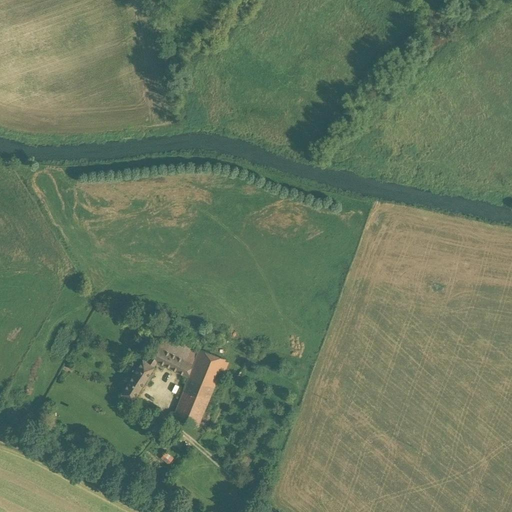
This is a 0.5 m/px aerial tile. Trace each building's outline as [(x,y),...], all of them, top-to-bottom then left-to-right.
[(165,336),(160,346),(177,354),(179,350),(190,355),(188,360),(193,362),(197,352),(165,336)] [(160,346),(155,344),(149,356),(149,357),(157,361),(188,376),(193,362),(188,360),(177,354),(160,346)] [(198,351),(190,374),(215,385),(218,377),(222,378),(228,362),(224,361),(225,359),(199,348),(198,351)] [(177,354),(188,360),(190,355),(179,350),(177,354)] [(157,361),(149,357),(147,361),(154,365),(157,361)] [(143,358),(121,393),(133,401),(155,366),(154,365),(147,361),(143,358)] [(215,385),(190,374),(173,416),(198,426),(215,385)] [(166,453),(163,457),(169,462),(172,458),(166,453)] [(243,471),(251,462),(245,456),(236,465),(243,471)]
